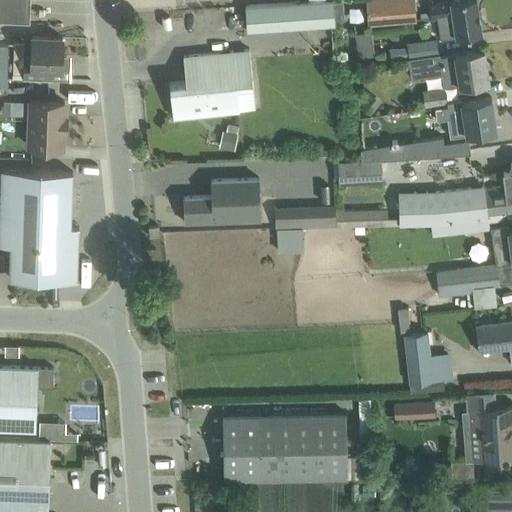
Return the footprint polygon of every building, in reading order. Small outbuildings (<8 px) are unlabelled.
[(0,0),(0,17),(30,18),(30,0),(0,0)] [(245,29),(335,25),(333,0),(298,0),(244,2),(245,29)] [(364,0),(366,22),(416,19),(414,0),(364,0)] [(482,33),(477,0),(451,0),(428,4),(430,19),(438,17),(441,39),(455,37),(482,33)] [(62,67),(63,37),(32,36),(32,59),(27,59),(27,57),(26,57),(25,78),(51,78),(52,67),(62,67)] [(390,58),(409,57),(439,53),(438,51),(437,39),(417,42),(408,43),(408,47),(390,48),(390,53),(390,58)] [(187,81),(170,82),(174,117),(194,115),(240,110),(240,108),(256,106),(250,49),(204,53),(184,55),(187,81)] [(439,53),(409,57),(412,78),(442,74),(444,86),(458,83),(459,85),(470,84),(489,81),(485,49),(440,55),(440,53),(439,53)] [(424,103),(445,100),(443,87),(422,90),(424,103)] [(447,106),(435,108),(436,118),(447,116),(450,136),(497,129),(492,97),(472,99),(446,103),(447,106)] [(67,131),(67,116),(64,116),(65,101),(31,100),(29,145),(63,147),(64,131),(67,131)] [(442,136),(360,149),(360,160),(382,159),(470,152),(468,139),(443,142),(442,136)] [(340,184),(383,182),(382,159),(360,160),(338,161),(340,184)] [(78,279),(80,226),(72,226),(73,171),(1,169),(1,186),(0,205),(0,213),(17,214),(16,244),(43,244),(43,256),(50,256),(50,261),(38,260),(38,278),(78,279)] [(435,190),(398,191),(399,209),(399,225),(431,224),(438,224),(450,223),(488,218),(489,222),(504,220),(503,213),(506,213),(506,212),(511,211),(511,170),(502,172),(504,183),(504,185),(483,188),(483,184),(435,190)] [(185,222),(261,219),(259,177),(211,179),(212,195),(184,196),(185,222)] [(50,261),(50,256),(43,256),(43,244),(16,244),(17,214),(0,213),(0,243),(11,244),(10,277),(38,278),(38,260),(50,261)] [(438,224),(431,224),(433,237),(452,234),(490,229),(489,222),(488,218),(450,223),(438,224)] [(511,229),(509,230),(509,224),(491,226),(496,263),(436,270),(439,294),(474,290),(474,287),(500,284),(498,269),(511,267),(511,229)] [(150,236),(160,235),(159,225),(149,226),(150,236)] [(401,331),(410,330),(407,306),(398,308),(401,331)] [(511,319),(474,324),(478,352),(511,347),(511,319)] [(430,353),(428,330),(405,333),(410,382),(411,391),(445,388),(444,378),(453,377),(451,351),(430,353)] [(0,427),(36,429),(38,366),(0,364),(0,427)] [(396,419),(405,418),(436,416),(434,399),(394,401),(396,419)] [(453,477),(474,476),(473,458),(511,455),(511,406),(480,408),(480,410),(462,411),(466,461),(452,462),(453,477)] [(347,456),(346,413),(223,414),(224,479),(371,476),(371,455),(347,456)] [(0,508),(48,511),(51,439),(0,436),(0,508)] [(107,450),(106,439),(82,441),(83,452),(107,450)] [(511,511),(511,501),(486,501),(486,511),(511,511)]
